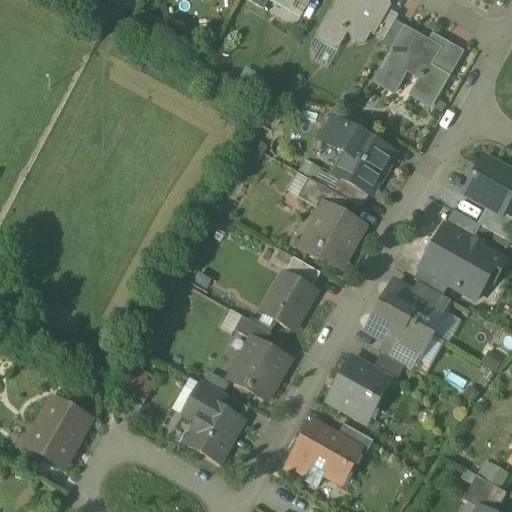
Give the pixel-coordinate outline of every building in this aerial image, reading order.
[(244,0),(244,1),(265,13),(271,0),(244,0)] [(389,4),(382,0),(339,0),(336,6),(337,12),(336,15),(330,16),(318,38),(320,43),(334,52),(340,50),(348,35),(352,37),(353,43),(360,47),(366,45),(371,35),(375,37),(389,13),(391,9),(389,4)] [(389,13),(375,37),(385,43),(395,26),(399,19),(389,13)] [(385,43),(383,47),(394,53),(406,32),(395,26),(385,43)] [(440,51),(406,32),(394,53),(376,85),(395,96),(408,74),(422,82),(413,98),(432,110),(449,81),(430,70),(440,51)] [(463,56),(444,45),(440,51),(430,70),(449,81),(463,56)] [(395,156),(350,131),(349,132),(358,137),(335,178),(337,179),(339,175),(344,178),(342,182),(370,198),(371,198),(395,156)] [(511,202),(511,176),(484,160),(464,196),(489,210),(503,218),(504,217),(511,202)] [(334,196),(310,182),(300,201),(318,211),(321,206),(325,209),(326,208),(341,216),(349,204),(334,196)] [(370,198),(342,182),(334,196),(349,204),(363,212),(370,198)] [(341,216),(326,208),(325,209),(304,246),(319,254),(316,259),(337,271),(350,248),(354,251),(366,230),(341,216)] [(503,218),(489,210),(479,227),(482,229),(505,242),(511,229),(511,221),(504,217),(503,218)] [(479,227),(455,213),(445,229),(473,245),(482,229),(479,227)] [(473,245),(445,229),(421,272),(450,288),(477,303),(489,282),(494,285),(506,264),(473,245)] [(322,277),(295,261),(286,277),(313,293),(322,277)] [(450,288),(421,272),(415,283),(419,285),(444,299),(450,288)] [(313,293),(286,277),(269,307),(282,314),(276,324),(294,334),(316,295),(313,293)] [(444,299),(419,285),(413,295),(446,314),(452,303),(444,299)] [(413,295),(396,286),(382,310),(433,339),(447,314),(446,314),(413,295)] [(433,339),(382,310),(368,334),(385,344),(418,363),(419,363),(433,339)] [(272,337),(243,320),(235,334),(252,343),(253,342),(266,349),(272,337)] [(252,343),(230,383),(268,405),(291,363),(266,349),(253,342),(252,343)] [(418,363),(385,344),(380,354),(382,356),(405,369),(412,373),(418,363)] [(405,369),(382,356),(373,374),(386,382),(387,381),(396,387),(405,369)] [(373,374),(352,361),(328,404),(363,423),(386,382),(373,374)] [(140,374),(137,379),(137,378),(127,396),(144,405),(151,390),(144,387),(149,378),(140,374)] [(230,400),(203,385),(192,403),(206,411),(210,405),(223,412),(230,400)] [(92,424),(53,403),(36,434),(31,435),(27,442),(28,447),(27,450),(65,471),(92,424)] [(142,410),(130,403),(121,420),(134,426),(142,410)] [(192,403),(182,422),(176,419),(170,429),(181,435),(176,442),(186,447),(206,411),(192,403)] [(206,411),(186,447),(220,466),(244,424),(223,412),(210,405),(206,411)] [(338,439),(316,426),(296,461),(309,469),(303,481),(319,490),(326,478),(340,486),(360,452),(360,451),(338,439)] [(375,444),(345,427),(338,439),(360,451),(360,452),(368,457),(375,444)] [(498,511),(508,496),(481,481),(468,505),(479,511),(480,510),(483,511),(498,511)]
